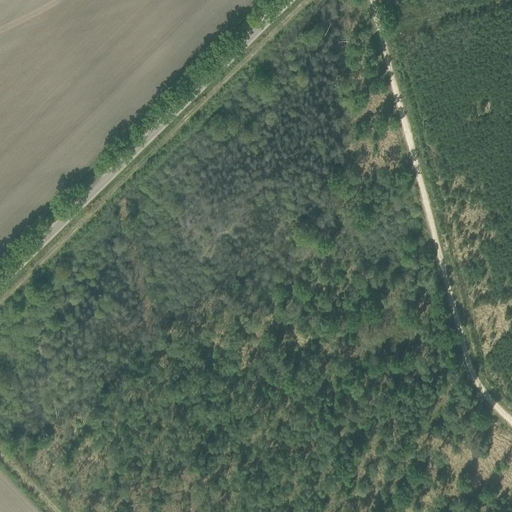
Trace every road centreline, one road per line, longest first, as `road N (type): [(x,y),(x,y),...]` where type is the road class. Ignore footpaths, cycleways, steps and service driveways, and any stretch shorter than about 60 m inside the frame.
road 1 (track): [(374,0),(477,385),(511,418)]
road 2 (track): [(308,0),(0,302)]
road 3 (unclassified): [(0,284),(293,0)]
